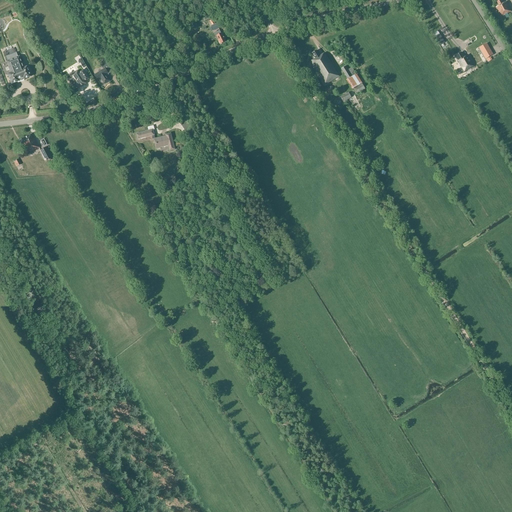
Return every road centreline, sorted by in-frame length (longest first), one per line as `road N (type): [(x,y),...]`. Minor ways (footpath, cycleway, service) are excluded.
road 1 (track): [(511,409),(277,36)]
road 2 (unclassified): [(0,124),(129,97),(274,32)]
road 3 (tertiary): [(274,32),(404,0)]
